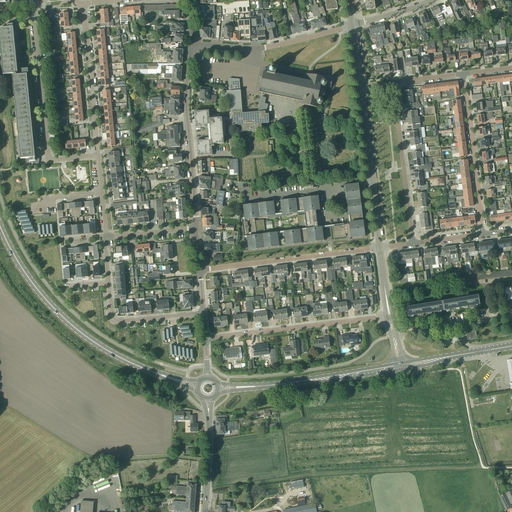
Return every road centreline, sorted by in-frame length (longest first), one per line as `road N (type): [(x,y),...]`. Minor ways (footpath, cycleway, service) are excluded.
road 1 (primary): [(173,380),(105,349),(54,311),(0,225)]
road 2 (residential): [(97,155),(49,160),(32,0)]
road 3 (residential): [(195,229),(189,42)]
road 4 (unclassified): [(206,338),(389,315)]
road 5 (residential): [(199,270),(379,247)]
road 6 (residential): [(484,234),(464,72)]
road 7 (residential): [(415,243),(395,82)]
road 8 (primary): [(246,387),(400,367)]
road 9 (residential): [(97,155),(83,3)]
road 10 (residential): [(108,283),(115,323),(203,313)]
